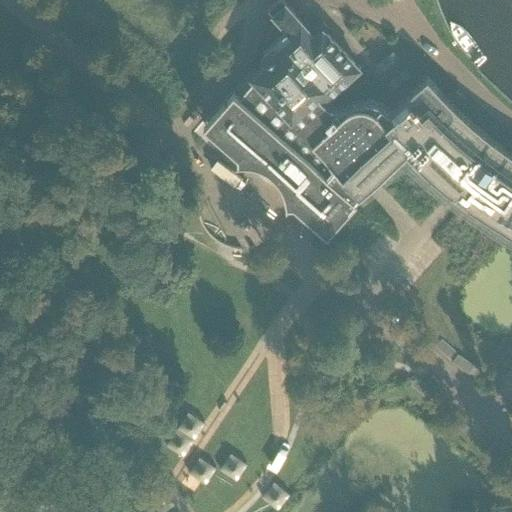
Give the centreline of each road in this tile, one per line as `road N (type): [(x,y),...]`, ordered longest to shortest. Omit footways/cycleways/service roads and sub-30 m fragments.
road 1 (residential): [(511,432),(10,0)]
road 2 (unclassified): [(511,125),(411,25)]
